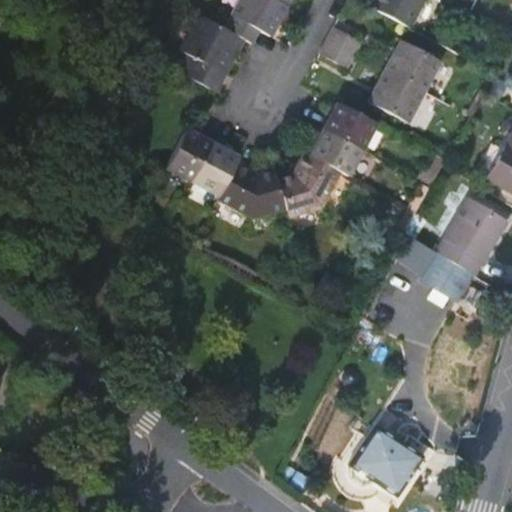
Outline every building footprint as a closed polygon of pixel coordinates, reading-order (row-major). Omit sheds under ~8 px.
[(269,35),(285,4),(277,0),(237,0),(223,28),(236,35),(242,38),(250,42),(257,29),(269,35)] [(374,0),(371,5),(411,26),(424,0),(374,0)] [(214,89),(223,73),(217,70),(236,35),(223,28),(197,14),(179,51),(184,55),(191,58),(184,73),(214,89)] [(360,41),(331,25),(325,38),(353,53),(360,41)] [(223,73),(242,38),(236,35),(217,70),(223,73)] [(346,67),(353,53),(325,38),(317,52),(346,67)] [(401,40),(386,71),(423,90),(440,60),(401,40)] [(184,55),(177,70),(184,73),(191,58),(184,55)] [(407,121),(423,90),(386,71),(370,102),(407,121)] [(338,102),(323,129),(358,147),(372,120),(338,102)] [(162,167),(190,181),(210,143),(183,128),(162,167)] [(323,129),(309,155),(337,170),(344,174),(358,147),(323,129)] [(511,130),(486,175),(511,190),(511,130)] [(190,181),(216,195),(234,161),(237,156),(210,143),(190,181)] [(316,206),(337,170),(309,155),(303,152),(292,170),(275,175),(285,207),(287,214),(316,206)] [(438,154),(433,152),(423,169),(428,172),(438,154)] [(252,216),(285,207),(275,175),(272,167),(257,172),(234,161),(216,195),(215,197),(252,216)] [(468,199),(436,252),(472,273),(503,220),(468,199)] [(395,229),(402,233),(414,211),(406,207),(395,229)] [(150,212),(145,220),(164,230),(168,222),(150,212)] [(425,463),(377,428),(349,467),(351,468),(349,471),(351,480),(361,487),(371,486),(372,484),(381,490),(385,484),(401,496),(425,463)]
